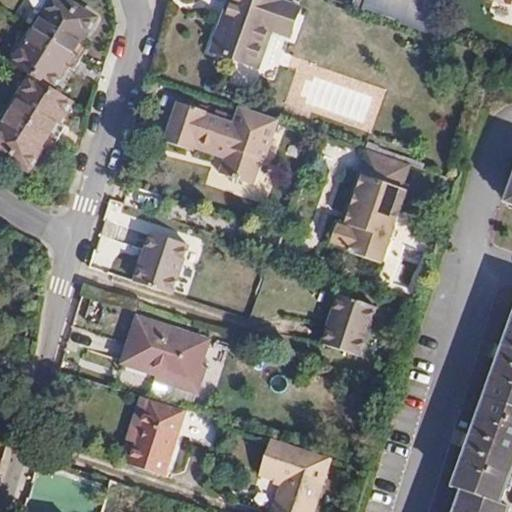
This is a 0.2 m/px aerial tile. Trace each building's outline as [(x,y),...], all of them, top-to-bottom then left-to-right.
[(83,36),(93,18),(63,0),(51,0),(13,64),(32,75),(52,88),(63,69),(66,65),(74,70),(89,45),(81,40),(83,36)] [(300,8),(275,0),(229,0),(211,52),(259,68),(272,31),(290,37),(300,8)] [(430,34),(440,0),(354,0),(352,7),(385,18),(425,33),(430,34)] [(51,151),(65,127),(58,122),(61,117),(71,99),(52,88),(32,75),(0,128),(0,151),(29,169),(40,151),(43,147),(51,151)] [(265,161),(278,121),(230,105),(224,124),(201,117),(202,114),(175,105),(163,142),(192,152),(193,149),(211,155),(212,153),(223,157),(217,175),(251,187),(260,160),(265,161)] [(379,264),(404,190),(400,189),(409,165),(365,150),(357,174),(362,175),(356,190),(351,188),(345,207),(348,212),(346,218),(344,224),(339,222),(330,247),(379,264)] [(356,190),(362,175),(357,174),(351,188),(356,190)] [(346,218),(348,212),(345,207),(339,222),(344,224),(346,218)] [(173,295),(188,246),(150,233),(134,283),(173,295)] [(376,308),(338,295),(322,344),(359,356),(376,308)] [(201,365),(209,341),(138,318),(122,363),(156,374),(194,386),(201,365)] [(511,320),(454,486),(463,490),(454,511),(508,511),(510,509),(500,505),(511,472),(511,320)] [(197,397),(208,367),(201,365),(194,386),(156,374),(154,383),(197,397)] [(163,475),(185,410),(142,396),(133,421),(142,423),(135,441),(128,463),(163,475)] [(135,441),(142,423),(133,421),(127,439),(135,441)] [(315,511),(333,458),(273,439),(262,474),(286,482),(275,511),(315,511)]
